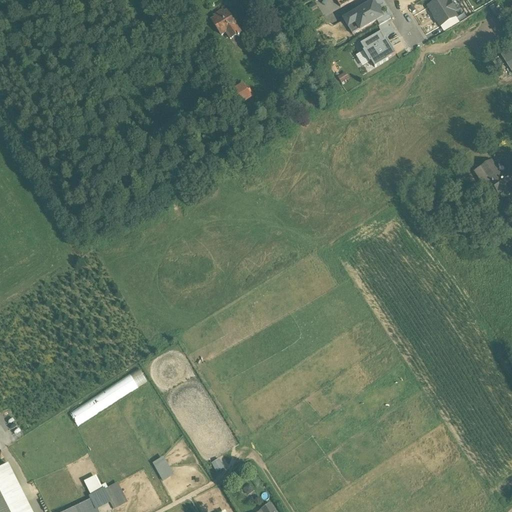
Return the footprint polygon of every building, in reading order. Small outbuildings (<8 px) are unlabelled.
[(446,0),(444,0),(430,9),(442,27),(455,19),(458,18),(446,0)] [(382,19),(373,3),(345,20),(354,35),(382,19)] [(225,13),(222,15),(221,13),(212,18),(214,20),(210,23),(219,38),(224,35),(228,42),(239,35),(232,25),(234,23),(230,16),(227,17),(225,13)] [(455,19),(442,27),(445,33),(459,25),(455,19)] [(371,63),(375,69),(388,62),(388,61),(396,56),(392,49),(391,50),(381,34),(361,46),(364,52),(363,52),(370,64),(371,63)] [(511,49),(500,57),(511,75),(511,49)] [(239,87),(232,92),(240,105),(248,100),(239,87)] [(489,187),(501,180),(492,166),(481,174),(489,187)] [(501,180),(489,187),(497,199),(511,188),(511,181),(508,175),(501,180)] [(78,423),(150,382),(142,369),(71,410),(78,423)] [(164,481),(176,474),(167,456),(154,463),(164,481)] [(33,511),(9,464),(0,468),(0,511),(33,511)] [(124,503),(116,487),(105,493),(114,509),(124,503)] [(97,511),(91,499),(64,511),(97,511)]
